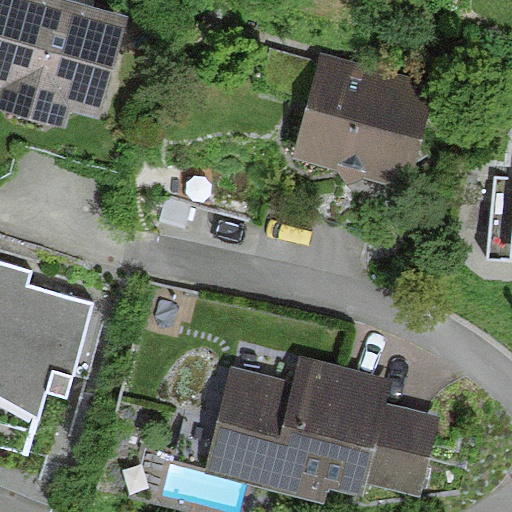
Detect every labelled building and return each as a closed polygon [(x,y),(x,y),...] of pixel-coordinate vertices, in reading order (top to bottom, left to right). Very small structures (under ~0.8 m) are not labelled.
[(63,0),(0,0),(0,85),(1,86),(0,89),(0,107),(63,125),(68,104),(106,114),(132,18),(63,0)] [(306,100),(292,155),(340,169),(347,183),(364,175),(411,188),(440,81),(320,49),(316,63),(306,100)] [(258,86),(306,100),(316,63),(268,50),(258,86)] [(511,178),(497,177),(489,260),(511,261),(511,178)] [(0,449),(30,457),(48,392),(70,398),(97,300),(35,283),(38,271),(0,260),(0,449)] [(233,366),(205,472),(326,501),(329,488),(365,496),(369,482),(389,403),(395,379),(304,355),(297,383),(233,366)] [(442,417),(389,403),(369,482),(421,496),(442,417)]
